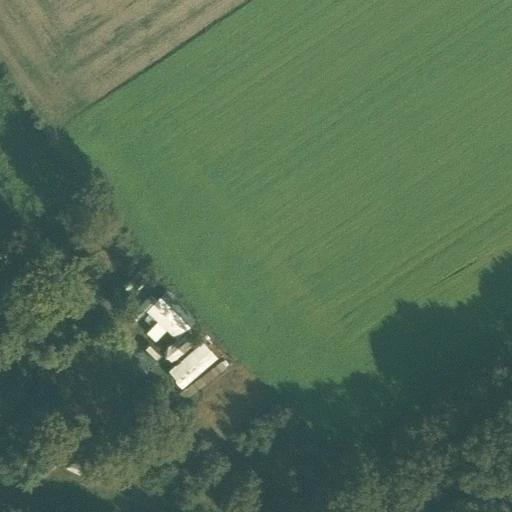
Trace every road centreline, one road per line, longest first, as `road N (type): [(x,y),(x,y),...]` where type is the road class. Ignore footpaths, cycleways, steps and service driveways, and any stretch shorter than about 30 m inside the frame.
road 1 (track): [(363,511),(511,380)]
road 2 (track): [(0,299),(109,230)]
